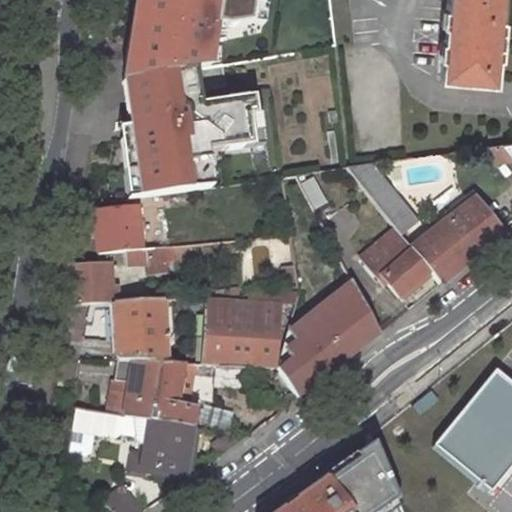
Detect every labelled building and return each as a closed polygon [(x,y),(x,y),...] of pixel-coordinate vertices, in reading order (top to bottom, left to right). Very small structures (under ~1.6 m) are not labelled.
[(252,0),(137,0),(119,84),(125,124),(110,128),(120,199),(206,185),(199,149),(244,144),(237,99),(189,106),(184,69),(194,29),(248,24),(252,0)] [(450,0),(444,79),(495,82),(502,0),(450,0)] [(399,236),(413,224),(368,167),(346,170),(388,222),(399,236)] [(279,180),(285,202),(312,211),(298,188),(293,178),(279,180)] [(298,188),(312,211),(326,205),(312,180),(298,188)] [(499,239),(472,204),(450,220),(451,222),(478,256),(499,239)] [(137,207),(89,213),(94,258),(124,254),(141,252),(137,207)] [(379,239),(361,255),(396,300),(429,274),(412,253),(399,236),(388,222),(375,233),(379,239)] [(478,256),(451,222),(412,253),(429,274),(439,287),(478,256)] [(144,266),(146,278),(166,276),(166,264),(174,262),(172,249),(141,252),(124,254),(125,268),(144,266)] [(114,306),(110,264),(62,267),(63,307),(106,307),(114,306)] [(280,270),(282,294),(297,293),(293,270),(280,270)] [(291,344),(280,353),(288,362),(275,370),(296,401),(377,336),(348,282),(283,335),(291,344)] [(114,306),(106,307),(110,360),(153,365),(166,366),(163,303),(114,306)] [(246,369),(275,370),(279,306),(203,303),(199,367),(211,367),(246,369)] [(110,360),(104,416),(124,419),(143,423),(153,365),(110,360)] [(166,366),(153,365),(143,423),(191,430),(195,411),(178,408),(183,367),(166,366)] [(199,367),(189,366),(189,376),(189,377),(210,378),(211,367),(199,367)] [(210,385),(244,388),(246,369),(211,367),(210,378),(210,385)] [(428,452),(488,497),(511,465),(511,391),(487,373),(428,452)] [(92,436),(119,440),(124,419),(104,416),(73,411),(67,455),(88,459),(92,436)] [(128,453),(124,478),(185,483),(191,430),(143,423),(136,453),(128,453)] [(223,435),(208,445),(217,459),(246,438),(223,435)] [(380,511),(396,501),(372,444),(274,511),(380,511)] [(142,511),(121,484),(113,490),(102,500),(109,511),(142,511)]
